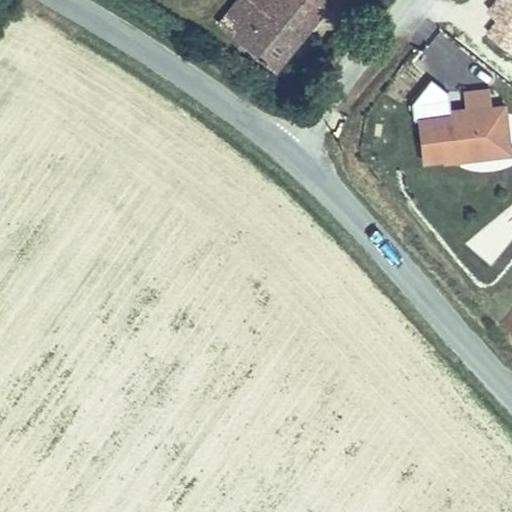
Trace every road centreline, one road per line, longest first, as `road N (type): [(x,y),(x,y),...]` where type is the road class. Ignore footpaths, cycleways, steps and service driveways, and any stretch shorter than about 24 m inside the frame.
road 1 (tertiary): [(324,184),(199,79),(62,0)]
road 2 (tertiary): [(324,184),(511,388)]
